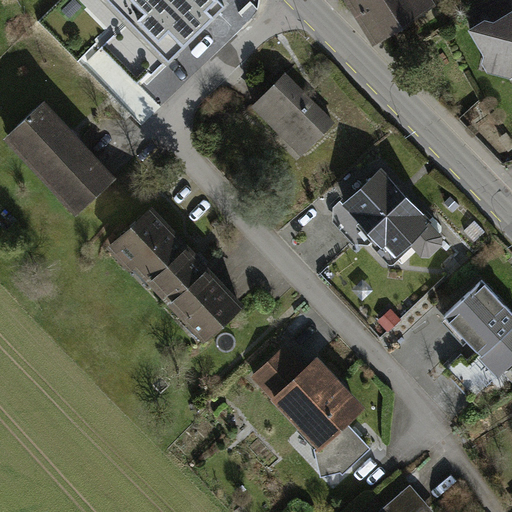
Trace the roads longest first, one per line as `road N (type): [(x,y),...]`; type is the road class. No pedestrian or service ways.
road 1 (residential): [(287,0),(153,133),(373,342),(503,511)]
road 2 (residential): [(511,211),(301,0)]
